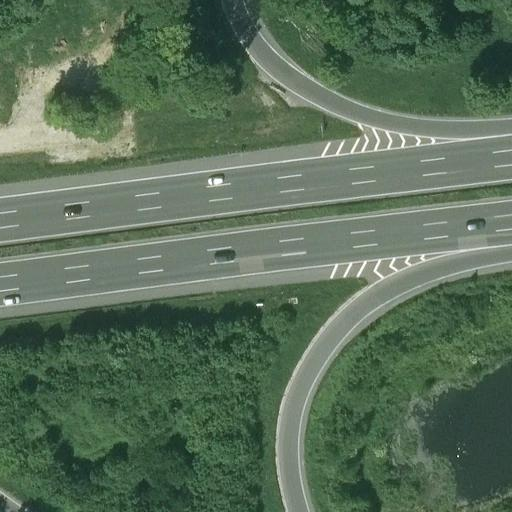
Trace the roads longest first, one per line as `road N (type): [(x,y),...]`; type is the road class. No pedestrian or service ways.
road 1 (motorway): [(511,149),(0,213)]
road 2 (motorway): [(0,290),(511,227)]
road 3 (motorway): [(298,511),(289,468),(293,410),(335,334),(392,286),(511,243)]
road 4 (motorway): [(511,143),(409,129),(327,103),(259,50),(230,0)]
